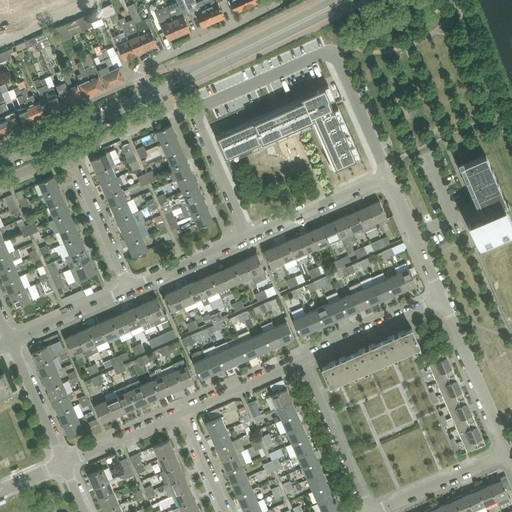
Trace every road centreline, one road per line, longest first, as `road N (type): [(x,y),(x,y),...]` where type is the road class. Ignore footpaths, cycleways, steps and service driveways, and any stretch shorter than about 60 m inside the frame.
road 1 (residential): [(247,235),(189,104),(327,44)]
road 2 (tertiary): [(147,95),(343,0)]
road 3 (residential): [(278,0),(143,63),(147,95)]
road 4 (residential): [(508,452),(441,297)]
road 5 (residential): [(366,511),(301,360)]
road 6 (residential): [(301,360),(441,297)]
road 7 (residential): [(247,235),(385,175)]
road 8 (tertiary): [(11,157),(147,95)]
road 9 (residential): [(372,511),(508,452)]
road 10 (residential): [(128,287),(70,151)]
road 11 (residential): [(385,175),(327,44)]
road 12 (residential): [(64,462),(9,339)]
road 13 (residential): [(64,462),(185,411)]
road 14 (residential): [(9,339),(128,287)]
road 15 (residential): [(128,287),(247,235)]
road 16 (residential): [(185,411),(301,360)]
